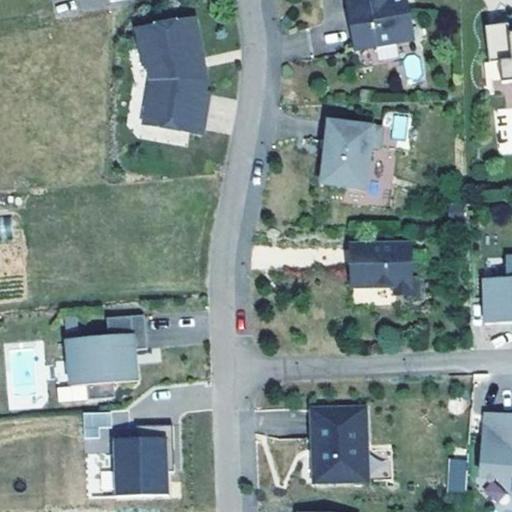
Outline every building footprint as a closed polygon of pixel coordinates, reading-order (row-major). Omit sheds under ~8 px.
[(355,0),(347,2),(355,49),(415,38),(408,0),(374,0),(372,1),(371,0),(355,0)] [(196,17),(138,28),(142,46),(145,63),(149,62),(152,80),(145,121),(203,131),(210,91),(205,90),(207,77),(202,77),(198,53),(203,52),(196,17)] [(509,25),(486,28),(490,64),(500,63),(502,84),(511,82),(511,33),(510,34),(509,25)] [(145,63),(142,46),(129,48),(135,80),(128,118),(127,122),(139,135),(142,136),(145,121),(152,80),(149,62),(145,63)] [(207,77),(203,52),(198,53),(202,77),(207,77)] [(383,146),(385,126),(331,120),(329,140),(332,141),(330,155),(327,154),(324,183),(369,188),(374,145),(383,146)] [(411,242),(351,244),(352,287),(395,285),(395,293),(419,293),(419,276),(412,276),(411,242)] [(508,278),(486,279),(487,324),(511,323),(511,256),(508,256),(508,278)] [(110,338),(73,340),(75,370),(85,379),(87,401),(114,399),(113,385),(136,384),(134,352),(148,351),(146,318),(109,320),(110,338)] [(365,408),(313,410),(316,482),(368,480),(368,475),(367,445),(365,408)] [(511,415),(486,413),(482,476),(501,477),(510,488),(511,487),(511,415)] [(129,441),(167,439),(169,470),(174,470),(172,429),(129,431),(129,441)] [(129,441),(104,442),(104,444),(106,477),(107,497),(170,494),(169,470),(167,439),(129,441)] [(106,477),(104,444),(88,445),(90,478),(106,477)] [(367,445),(368,475),(388,474),(387,445),(367,445)] [(466,491),(468,462),(453,461),(451,490),(466,491)]
